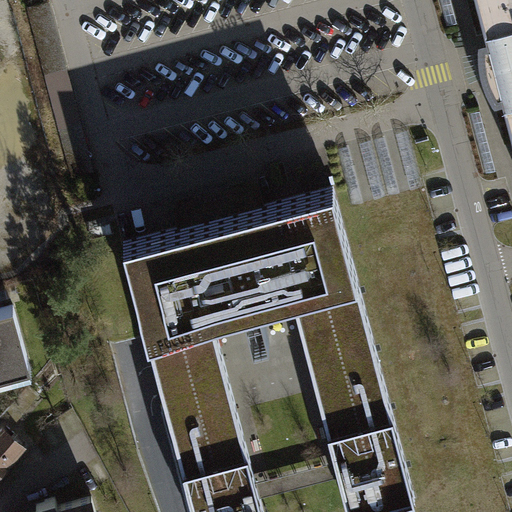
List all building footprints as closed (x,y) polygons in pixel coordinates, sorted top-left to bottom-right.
[(96,169),(56,0),(48,0),(33,4),(73,175),(96,169)] [(511,0),(478,0),(511,123),(511,0)] [(171,198),(178,226),(222,215),(266,204),(259,175),(171,198)] [(350,511),(359,511),(416,497),(359,280),(334,186),(266,204),(222,215),(178,226),(124,241),(149,333),(156,361),(195,511),(264,511),(213,318),(245,309),(254,342),(270,338),(261,305),(294,297),(350,511)] [(14,304),(0,307),(0,379),(33,370),(14,304)] [(0,473),(23,447),(2,429),(0,430),(0,473)] [(39,510),(33,511),(96,511),(92,495),(59,505),(56,496),(47,499),(37,502),(39,510)]
